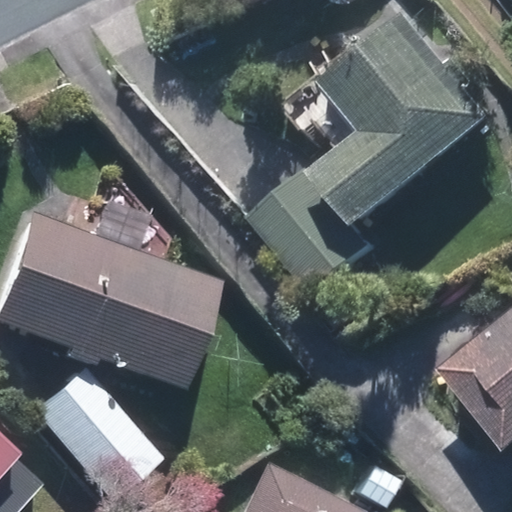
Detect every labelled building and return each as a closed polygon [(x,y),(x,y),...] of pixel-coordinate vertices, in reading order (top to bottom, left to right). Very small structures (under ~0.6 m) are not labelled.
[(343,295),(511,133),(511,103),(412,0),(408,0),(304,101),(345,144),(268,217),(343,295)] [(31,202),(0,301),(0,313),(214,378),(247,267),(31,202)] [(511,324),(469,362),(511,410),(511,324)] [(151,464),(78,375),(26,418),(99,506),(151,464)] [(354,511),(270,466),(245,511),(354,511)]
